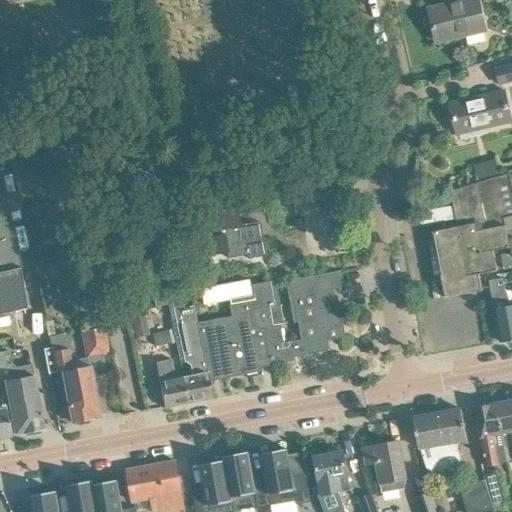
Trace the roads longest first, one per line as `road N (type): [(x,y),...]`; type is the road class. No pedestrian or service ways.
road 1 (tertiary): [(0,465),(403,389)]
road 2 (residential): [(403,389),(374,215),(395,125),(365,0)]
